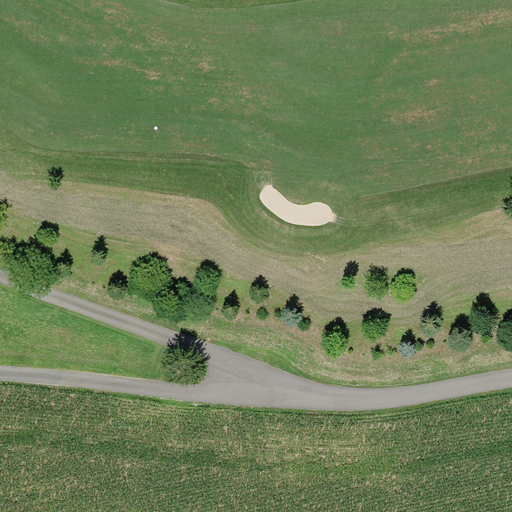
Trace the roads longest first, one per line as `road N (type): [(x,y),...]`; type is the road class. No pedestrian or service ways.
road 1 (unclassified): [(0,370),(370,402),(511,380)]
road 2 (track): [(257,393),(234,367),(0,275)]
